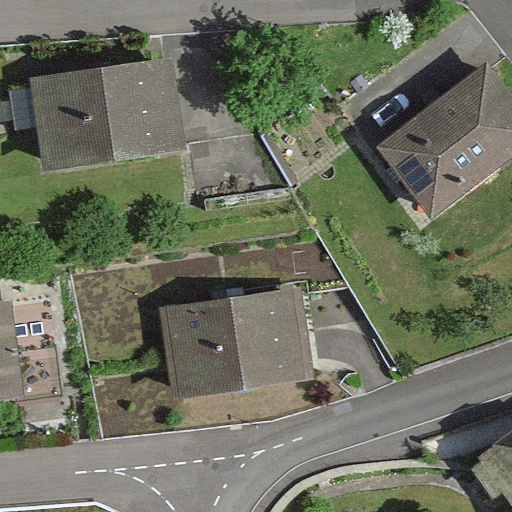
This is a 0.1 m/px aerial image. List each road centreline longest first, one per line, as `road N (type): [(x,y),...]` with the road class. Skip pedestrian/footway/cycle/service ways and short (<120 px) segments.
road 1 (residential): [(0,35),(304,16),(339,0)]
road 2 (residential): [(511,376),(218,491)]
road 3 (residential): [(218,491),(0,502)]
